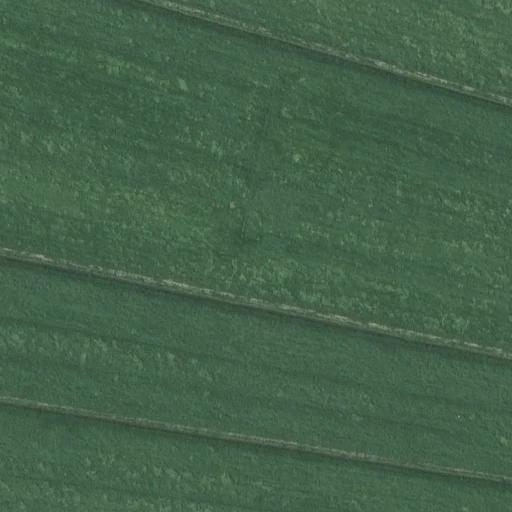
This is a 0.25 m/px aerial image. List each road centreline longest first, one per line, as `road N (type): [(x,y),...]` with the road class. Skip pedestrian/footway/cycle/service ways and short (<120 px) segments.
road 1 (tertiary): [(137,414),(244,97),(0,32)]
road 2 (unclassified): [(137,414),(165,451),(277,511)]
road 3 (tertiary): [(0,420),(137,414)]
